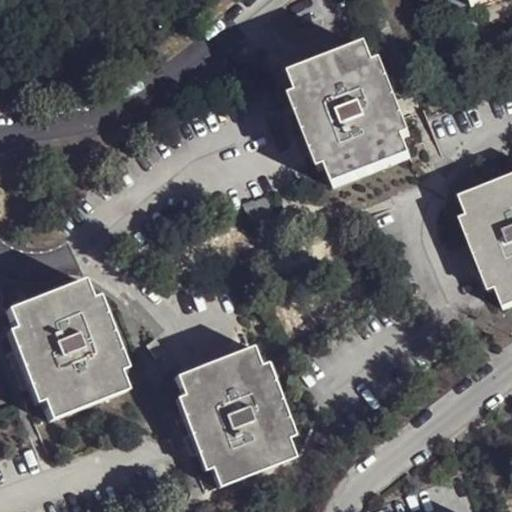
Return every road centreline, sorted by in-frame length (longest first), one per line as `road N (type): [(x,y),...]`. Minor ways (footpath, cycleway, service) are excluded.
road 1 (residential): [(0,140),(105,116),(212,53),(276,0)]
road 2 (residential): [(511,361),(380,468),(347,511)]
